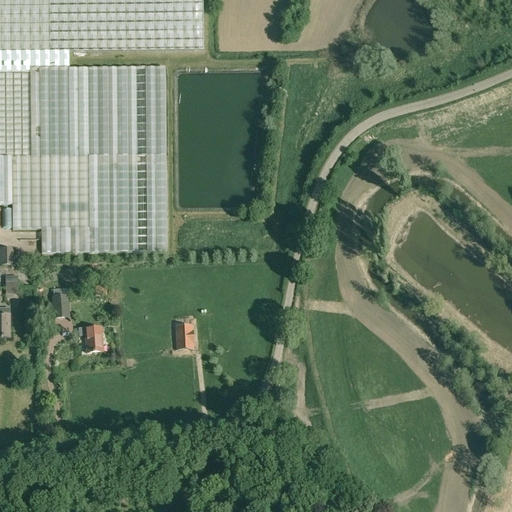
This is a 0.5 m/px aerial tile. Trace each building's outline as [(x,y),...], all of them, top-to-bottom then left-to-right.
[(0,0),(0,66),(30,66),(69,66),(69,53),(202,52),(202,0),(0,0)] [(0,185),(32,185),(32,169),(30,66),(0,66),(0,185)] [(167,253),(166,182),(165,68),(69,69),(69,66),(30,66),(32,169),(32,185),(33,231),(41,231),(42,254),(167,253)] [(32,185),(0,185),(0,206),(12,206),(13,231),(33,231),(32,185)] [(0,249),(0,266),(14,266),(13,258),(13,250),(0,249)] [(17,277),(5,278),(6,296),(18,296),(18,289),(17,277)] [(68,297),(67,297),(66,290),(53,290),(53,298),(51,298),(53,320),(70,319),(68,297)] [(0,309),(0,339),(10,339),(10,310),(0,309)] [(175,327),(176,352),(194,351),(193,327),(175,327)] [(103,354),(101,329),(79,331),(80,339),(85,339),(87,355),(103,354)]
